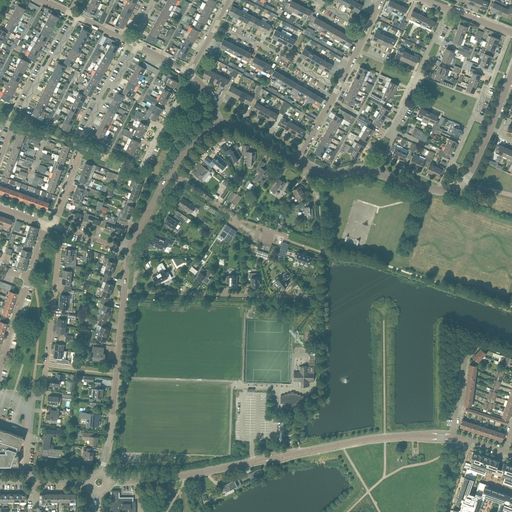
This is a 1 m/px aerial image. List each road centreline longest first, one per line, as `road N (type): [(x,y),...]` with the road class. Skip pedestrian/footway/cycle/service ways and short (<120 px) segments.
road 1 (residential): [(107,482),(181,476),(373,438),(381,443)]
road 2 (residential): [(322,298),(125,291)]
road 3 (unclassified): [(101,474),(125,291)]
road 4 (residential): [(32,393),(43,388),(60,238),(42,233)]
road 5 (unclassified): [(373,171),(432,189),(454,187),(490,129)]
road 6 (residential): [(338,88),(215,26)]
road 7 (unclassified): [(453,437),(465,357),(479,342),(511,353)]
road 8 (residential): [(390,130),(448,9)]
road 9 (residential): [(163,184),(140,171),(185,89)]
